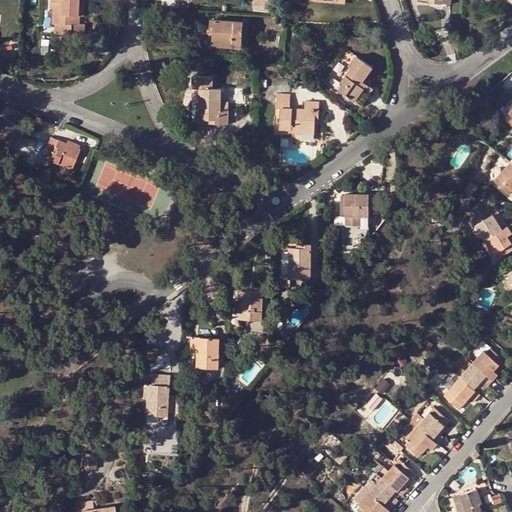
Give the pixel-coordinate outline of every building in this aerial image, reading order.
[(51,0),(51,3),(56,3),(56,8),(53,7),(53,22),(55,22),(61,23),(61,32),(81,33),(81,23),(79,23),(79,15),(79,0),(51,0)] [(270,11),(271,0),(256,0),(255,9),(270,11)] [(213,32),(213,41),(242,43),(243,21),(210,20),(210,32),(213,32)] [(372,66),(356,54),(348,66),(350,68),(340,82),(342,84),(338,89),(361,105),(373,88),(362,80),(372,66)] [(200,89),(200,104),(200,120),(206,120),(213,120),(213,123),(228,124),(228,107),(221,106),(221,88),(213,87),(213,76),(193,76),(193,88),(200,89)] [(276,107),(281,107),(290,107),(290,94),(277,93),(276,107)] [(290,107),(281,107),(280,128),(292,128),(314,128),(314,121),(315,116),(319,116),(319,100),(304,100),(304,107),(290,107)] [(30,116),(2,105),(0,110),(0,127),(21,136),(30,116)] [(21,136),(0,127),(0,138),(5,141),(7,136),(19,141),(21,136)] [(79,147),(66,142),(50,136),(45,148),(48,149),(53,151),(50,158),(49,159),(72,168),(81,148),(79,147)] [(68,139),(66,142),(79,147),(81,144),(68,139)] [(511,162),(511,161),(494,180),(508,192),(511,188),(511,162)] [(468,180),(463,190),(466,190),(474,192),(478,185),(468,180)] [(474,192),(466,190),(461,198),(463,200),(468,202),(472,197),(474,192)] [(345,215),(347,214),(359,215),(361,215),(369,215),(370,211),(378,211),(378,193),(345,193),(345,215)] [(468,202),(463,200),(460,205),(467,209),(471,204),(468,202)] [(476,216),(489,207),(487,204),(484,206),(480,200),(469,207),(476,216)] [(472,218),(486,239),(508,225),(503,217),(497,221),(492,213),(489,207),(476,216),(472,218)] [(498,209),(492,213),(497,221),(503,217),(498,209)] [(347,214),(345,215),(345,223),(361,224),(361,215),(359,215),(347,214)] [(508,225),(486,239),(494,253),(497,251),(499,253),(500,256),(511,248),(511,242),(507,234),(511,231),(508,225)] [(290,247),(290,276),(311,276),(311,243),(303,243),(302,246),(296,247),(290,247)] [(286,276),(287,247),(279,247),(279,286),(290,286),(290,276),(286,276)] [(499,253),(491,259),(493,263),(504,256),(503,255),(500,256),(499,253)] [(242,289),(241,318),(262,318),(263,286),(254,286),(254,289),(249,289),(242,289)] [(89,289),(84,287),(80,296),(85,298),(89,289)] [(219,336),(198,335),(197,350),(197,366),(219,367),(219,336)] [(486,352),(490,347),(482,339),(473,349),(473,351),(478,356),(483,350),(486,352)] [(478,356),(473,361),(493,379),(499,373),(494,369),(503,358),(490,347),(486,352),(483,350),(478,356)] [(493,379),(473,361),(464,371),(460,375),(475,389),(479,385),(484,389),(493,379)] [(147,413),(167,415),(169,414),(171,374),(152,374),(152,383),(144,382),(144,397),(148,397),(147,409),(147,413)] [(474,400),(480,393),(475,389),(460,375),(444,394),(459,407),(469,396),(474,400)] [(376,387),(382,392),(390,382),(385,377),(376,387)] [(376,391),(366,403),(373,408),(383,396),(376,391)] [(421,420),(417,424),(437,442),(443,436),(441,433),(439,431),(443,426),(448,420),(433,406),(421,420)] [(167,424),(167,415),(147,413),(146,423),(167,424)] [(416,415),(412,420),(417,424),(421,420),(416,415)] [(401,431),(407,436),(417,424),(412,420),(401,431)] [(437,442),(417,424),(407,436),(410,439),(406,443),(418,454),(428,444),(430,446),(432,448),(437,442)] [(395,438),(392,441),(400,448),(403,445),(395,438)] [(476,450),(471,455),(475,460),(480,454),(476,449),(476,450)] [(97,452),(82,450),(80,465),(95,466),(97,452)] [(376,471),(382,477),(394,464),(388,459),(376,471)] [(399,491),(402,494),(408,487),(407,486),(404,483),(408,478),(414,472),(399,459),(382,477),(396,489),(399,491)] [(376,471),(364,486),(370,491),(382,477),(376,471)] [(382,477),(370,491),(389,508),(397,499),(394,496),(391,494),(396,489),(382,477)] [(353,497),(360,503),(370,491),(364,486),(353,497)] [(476,511),(485,509),(487,508),(485,501),(482,502),(479,496),(476,487),(460,493),(462,501),(466,511),(476,511)] [(385,511),(389,508),(370,491),(360,503),(362,505),(358,509),(360,511),(379,511),(380,511),(381,511),(385,511)] [(460,493),(453,496),(459,511),(466,511),(462,501),(460,493)] [(500,493),(493,496),(495,504),(502,501),(500,493)] [(81,502),(82,511),(115,511),(115,505),(97,507),(96,500),(81,502)]
